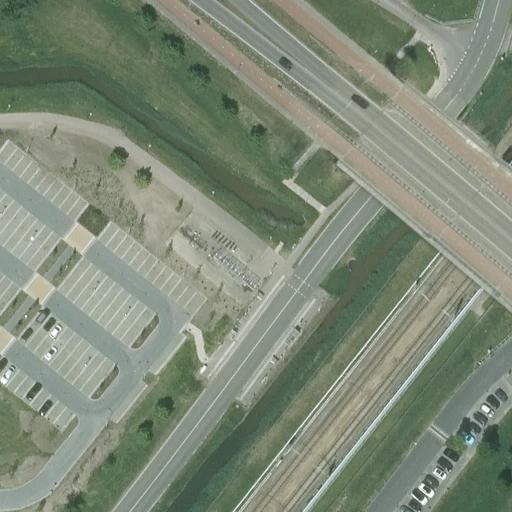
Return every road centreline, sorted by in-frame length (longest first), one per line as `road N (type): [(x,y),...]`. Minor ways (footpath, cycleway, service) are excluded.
road 1 (secondary): [(202,0),(511,254)]
road 2 (secondary): [(511,234),(235,0)]
road 3 (unclassified): [(511,350),(459,403),(376,511)]
